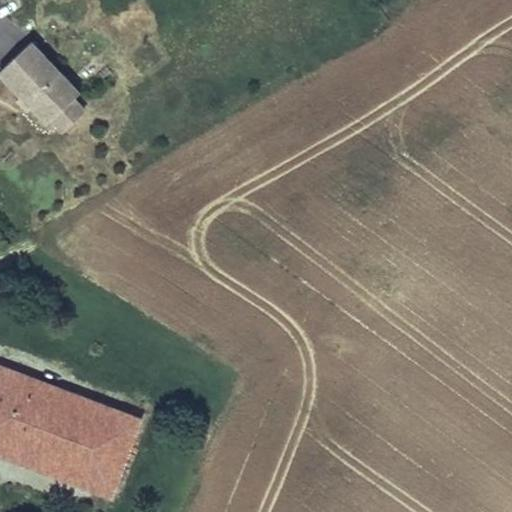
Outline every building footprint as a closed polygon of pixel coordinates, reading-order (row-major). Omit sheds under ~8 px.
[(85,89),(36,35),(0,66),(0,68),(22,93),(17,97),(27,109),(33,104),(49,121),(53,118),(63,129),(90,104),(80,93),(85,89)] [(30,371),(0,359),(0,446),(5,434),(59,455),(76,410),(22,390),(30,371)] [(83,391),(30,371),(22,390),(76,410),(83,391)] [(146,416),(83,391),(76,410),(59,455),(52,471),(116,495),(146,416)] [(59,455),(5,434),(0,446),(0,450),(52,471),(59,455)]
